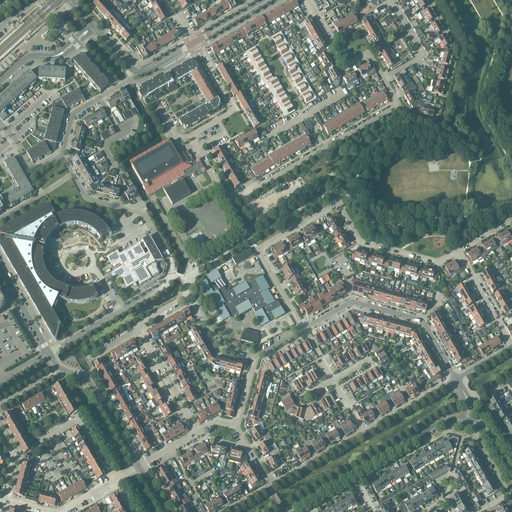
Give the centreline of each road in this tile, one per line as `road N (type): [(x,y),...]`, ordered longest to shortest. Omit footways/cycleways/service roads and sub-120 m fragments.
road 1 (residential): [(456,250),(436,261),(360,241),(331,205),(257,249),(303,329)]
road 2 (tertiary): [(285,511),(440,421),(455,422)]
road 3 (residential): [(198,148),(230,200),(324,148)]
road 4 (residential): [(137,329),(189,295),(223,348),(254,357)]
road 5 (residential): [(72,175),(84,196),(143,214),(171,261),(170,275)]
road 6 (residential): [(49,354),(170,275)]
road 7 (residential): [(455,379),(421,320),(351,302)]
road 8 (tertiary): [(138,466),(89,382),(60,369)]
road 9 (tertiary): [(93,26),(138,72),(194,43)]
road 10 (residential): [(194,43),(231,109),(190,135)]
road 11 (residential): [(307,0),(343,60),(370,55),(383,78)]
